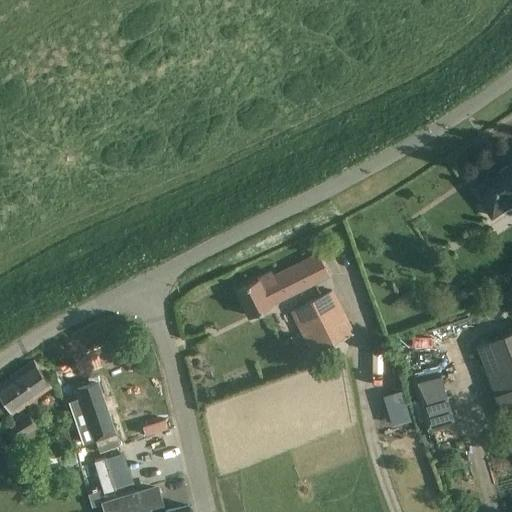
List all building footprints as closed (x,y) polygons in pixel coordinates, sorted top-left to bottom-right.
[(511,202),(511,154),(470,183),(492,216),(511,202)] [(330,276),(319,254),(274,276),(272,272),(237,289),(250,316),(272,305),(271,303),(330,276)] [(352,330),(332,290),(292,310),(312,350),(352,330)] [(511,330),(478,345),(508,420),(511,418),(511,330)] [(51,384),(35,361),(0,385),(0,392),(13,411),(51,384)] [(419,399),(413,400),(419,421),(425,420),(427,429),(454,422),(440,372),(413,379),(419,399)] [(99,382),(78,389),(99,452),(120,444),(99,382)] [(39,424),(31,411),(5,428),(13,441),(39,424)] [(94,456),(80,460),(88,487),(102,483),(94,456)] [(98,490),(88,493),(92,507),(101,504),(100,501),(101,500),(98,490)] [(101,500),(100,501),(101,504),(103,511),(190,511),(189,505),(161,511),(143,511),(137,490),(117,495),(101,500)]
